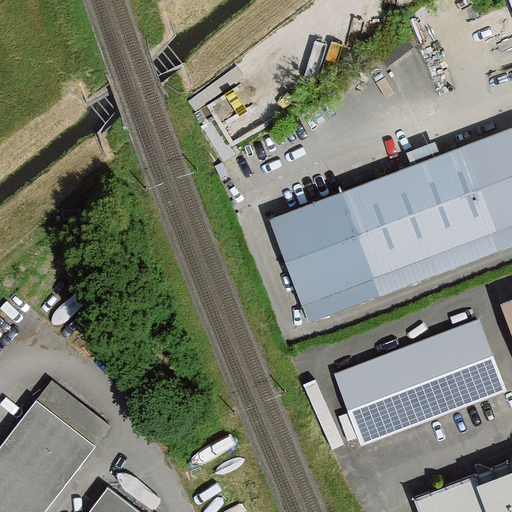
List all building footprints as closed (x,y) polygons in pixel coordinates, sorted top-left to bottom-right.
[(511,127),(464,145),(496,227),(511,220),(511,127)] [(464,145),(352,189),(384,270),(496,227),(464,145)] [(352,189),(270,220),(301,302),(384,270),(352,189)] [(511,329),(511,299),(502,304),(511,329)] [(363,443),(506,388),(479,319),(336,373),(363,443)] [(0,447),(0,511),(47,511),(97,447),(36,400),(0,447)] [(511,511),(511,458),(413,496),(418,511),(511,511)] [(88,511),(141,511),(108,487),(88,511)]
